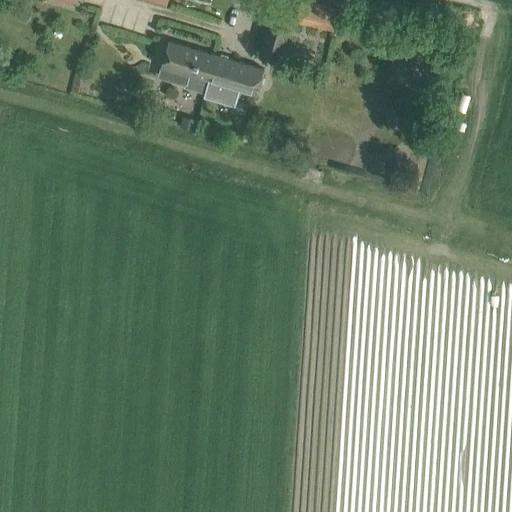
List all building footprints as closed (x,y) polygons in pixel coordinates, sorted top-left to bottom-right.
[(300,0),(296,22),(335,30),(340,8),(307,0),(300,0)] [(258,54),(281,61),(291,27),(268,20),(258,54)] [(205,92),(206,92),(217,55),(167,40),(159,67),(187,75),(184,87),(205,93),(205,92)] [(217,55),(206,92),(237,101),(240,90),(255,95),(263,68),(217,55)] [(180,126),(192,129),(195,119),(183,115),(180,126)]
